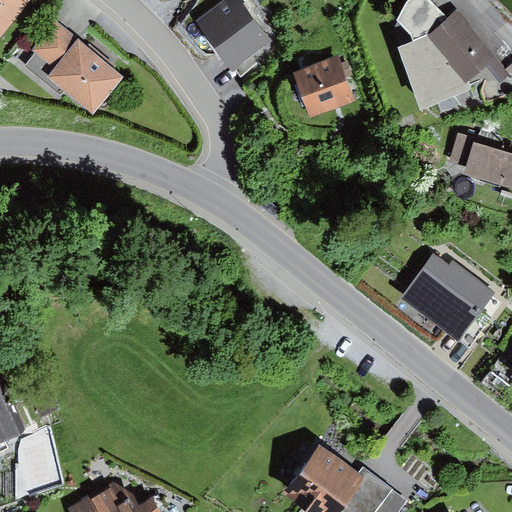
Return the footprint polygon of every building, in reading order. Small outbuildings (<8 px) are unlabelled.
[(28,0),(0,0),(0,36),(29,1),(28,0)] [(240,0),(225,0),(197,21),(232,69),(235,67),(262,47),(271,41),(240,0)] [(408,0),(407,2),(397,21),(411,36),(414,43),(430,36),(448,19),(429,0),(408,0)] [(414,43),(399,48),(420,112),(471,90),(469,81),(496,58),(457,11),(448,19),(430,36),(414,43)] [(56,69),(80,40),(58,21),(34,50),(56,69)] [(56,69),(49,77),(94,115),(125,77),(80,40),(56,69)] [(262,47),(235,67),(242,77),(269,57),(262,47)] [(336,56),(292,73),(309,118),(354,101),(345,79),(354,76),(348,61),(340,65),(336,56)] [(270,71),(246,87),(253,97),(277,82),(270,71)] [(511,148),(459,132),(450,161),(467,167),(464,175),(511,190),(511,148)] [(266,195),(260,202),(277,216),(283,209),(266,195)] [(450,266),(433,254),(400,298),(460,342),(478,317),(496,292),(453,261),(450,266)] [(487,324),(478,317),(460,342),(469,349),(487,324)] [(0,383),(0,443),(22,435),(0,383)] [(363,478),(319,447),(285,496),(307,511),(338,511),(340,510),(363,478)] [(367,472),(363,478),(340,510),(343,511),(399,511),(407,501),(367,472)] [(113,483),(69,509),(70,511),(162,511),(152,496),(140,503),(134,493),(113,483)]
